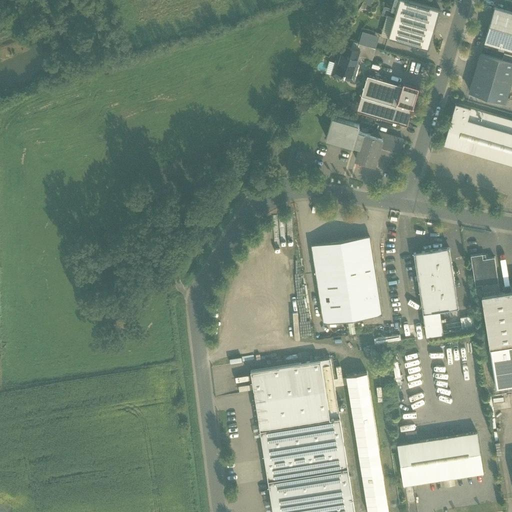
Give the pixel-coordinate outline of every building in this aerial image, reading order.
[(439,10),(406,0),(399,0),(394,17),(388,37),(428,49),(439,10)] [(511,12),(494,7),(484,42),(511,49),(511,12)] [(387,15),(381,35),(388,37),(394,17),(387,15)] [(362,31),(359,43),(375,48),(379,36),(362,31)] [(360,50),(358,55),(372,59),(375,48),(359,43),(357,49),(360,50)] [(357,49),(344,45),(341,53),(338,52),(335,62),(338,63),(336,72),(343,74),(342,77),(354,80),(358,67),(355,67),(358,55),(360,50),(357,49)] [(511,74),(511,62),(481,53),(469,92),(504,102),(511,74)] [(402,85),(367,75),(367,77),(366,77),(365,78),(366,78),(364,85),(363,85),(363,87),(356,111),(407,126),(416,94),(401,89),(402,85)] [(511,119),(455,103),(443,144),(511,163),(511,119)] [(359,125),(332,117),(326,138),(353,146),(353,145),(359,147),(364,132),(357,130),(359,125)] [(382,138),(364,132),(359,147),(356,159),(374,165),(376,155),(382,138)] [(389,140),(382,138),(376,155),(396,161),(403,140),(390,136),(389,140)] [(370,236),(311,245),(323,324),(382,315),(370,236)] [(449,248),(413,253),(423,313),(458,308),(449,248)] [(494,257),(483,259),(482,254),(470,256),(475,285),(481,284),(483,295),(500,292),(494,257)] [(483,295),(481,295),(489,347),(511,343),(511,290),(500,292),(483,295)] [(511,343),(489,347),(496,387),(511,384),(511,343)] [(354,511),(330,358),(250,371),(272,511),(354,511)] [(477,432),(397,444),(403,484),(483,471),(477,432)]
